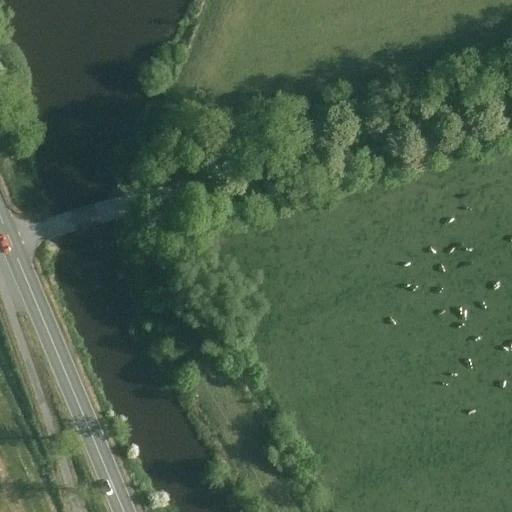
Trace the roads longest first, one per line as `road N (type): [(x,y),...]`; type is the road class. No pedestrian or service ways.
road 1 (unclassified): [(9,239),(511,89)]
road 2 (tertiary): [(125,511),(9,239)]
